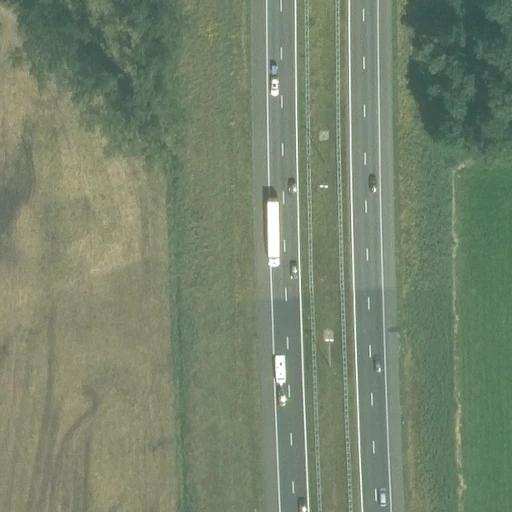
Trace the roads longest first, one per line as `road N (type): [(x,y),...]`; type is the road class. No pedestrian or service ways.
road 1 (motorway): [(379,511),(368,0)]
road 2 (motorway): [(275,0),(286,511)]
